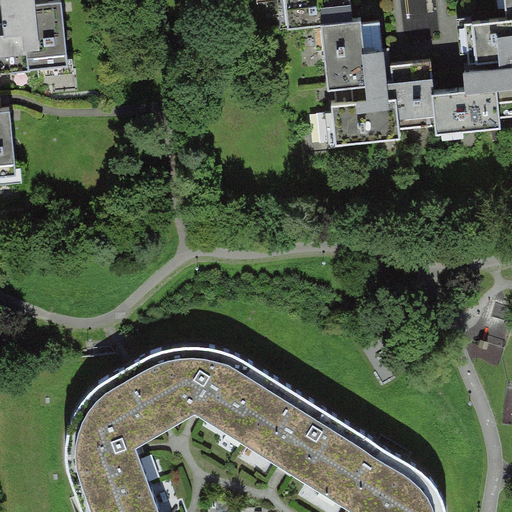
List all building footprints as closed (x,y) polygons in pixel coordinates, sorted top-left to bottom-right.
[(4,0),(6,9),(7,23),(0,23),(0,71),(31,69),(31,66),(68,63),(62,0),(4,0)] [(354,21),(353,18),(351,0),(285,0),(289,27),(322,24),(354,21)] [(400,128),(396,78),(393,78),(385,79),(383,50),(380,21),(362,22),(362,17),(353,18),(354,21),(322,24),(328,86),(335,86),(336,100),(332,101),(333,111),(318,112),(321,142),(401,134),(400,128)] [(467,87),(435,91),(431,59),(392,63),(393,78),(396,78),(400,128),(436,124),(436,130),(501,124),(501,116),(511,115),(511,40),(511,41),(508,20),(507,20),(507,18),(465,22),(469,62),(504,58),(505,62),(505,66),(465,70),(467,87)] [(0,173),(17,172),(10,107),(0,107),(0,173)] [(136,444),(196,409),(212,345),(199,343),(187,343),(175,345),(164,347),(152,351),(142,356),(129,363),(100,381),(91,389),(84,397),(76,408),(72,418),(70,425),(68,437),(66,450),(67,457),(68,466),(70,472),(136,444)] [(199,411),(269,455),(307,395),(245,356),(234,351),(222,347),(212,345),(196,409),(199,411)] [(285,465),(360,511),(379,511),(397,452),(307,395),(269,455),(285,465)] [(160,511),(138,448),(136,444),(70,472),(83,511),(160,511)] [(379,511),(446,511),(446,508),(444,497),(438,485),(431,476),(422,468),(397,452),(379,511)]
